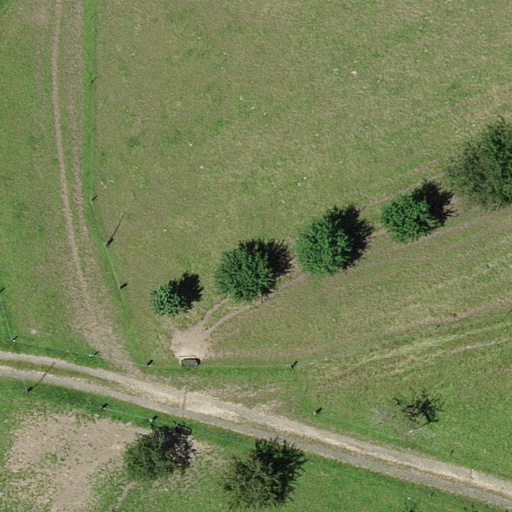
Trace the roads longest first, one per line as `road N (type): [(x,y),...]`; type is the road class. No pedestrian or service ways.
road 1 (track): [(511,502),(0,372)]
road 2 (track): [(511,339),(201,417)]
